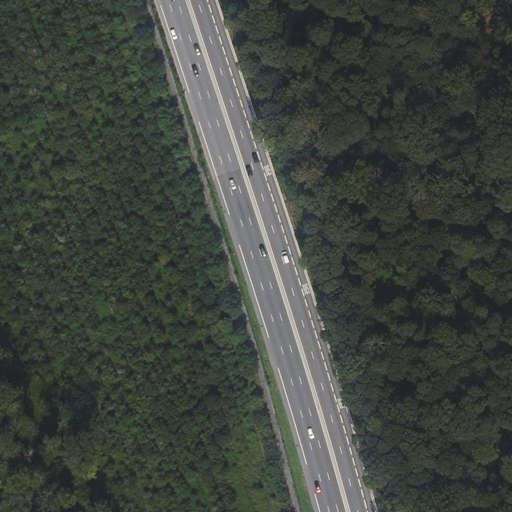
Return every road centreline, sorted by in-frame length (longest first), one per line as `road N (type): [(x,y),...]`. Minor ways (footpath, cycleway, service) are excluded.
road 1 (trunk): [(172,0),(333,511)]
road 2 (trunk): [(359,511),(199,0)]
road 3 (track): [(511,46),(243,0)]
